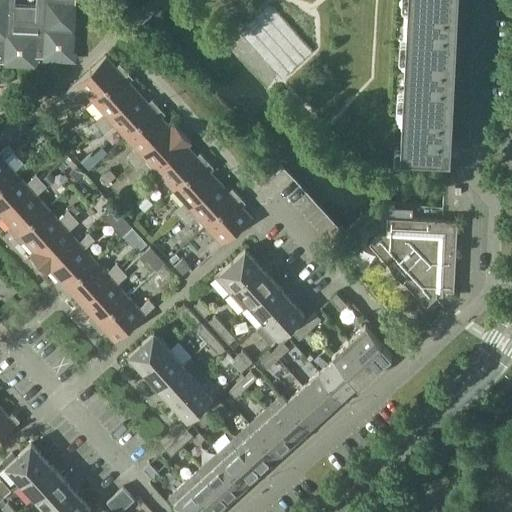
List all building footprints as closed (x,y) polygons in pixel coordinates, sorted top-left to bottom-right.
[(0,0),(0,62),(34,64),(35,57),(73,59),(74,30),(75,0),(0,0)] [(408,0),(401,155),(402,155),(446,157),(451,157),(451,154),(445,154),(452,0),(408,0)] [(247,39),(277,73),(283,79),(312,52),(270,5),(250,23),(245,27),(240,32),(247,39)] [(83,89),(93,101),(127,71),(120,64),(117,67),(107,56),(67,92),(72,98),(83,89)] [(133,78),(127,71),(93,101),(105,113),(95,122),(100,127),(139,91),(130,81),(133,78)] [(115,124),(126,136),(159,106),(152,99),(149,102),(139,91),(100,127),(105,133),(115,124)] [(165,114),(159,106),(126,136),(137,149),(127,158),(132,163),(172,127),(171,127),(162,116),(165,114)] [(100,127),(95,122),(89,128),(93,133),(100,127)] [(175,124),(171,127),(172,127),(132,163),(137,169),(147,160),(158,172),(188,145),(188,146),(192,143),(175,124)] [(0,185),(16,171),(5,159),(14,150),(9,144),(0,152),(0,185)] [(197,156),(188,146),(188,145),(158,172),(148,181),(153,187),(162,178),(173,190),(207,160),(200,153),(197,156)] [(81,161),(89,170),(98,162),(92,156),(90,153),(81,161)] [(213,167),(207,160),(173,190),(185,202),(175,211),(180,216),(220,181),(210,170),(213,167)] [(100,178),(106,185),(116,176),(109,169),(100,178)] [(0,213),(2,216),(41,180),(37,175),(27,184),(16,171),(0,185),(0,213)] [(51,172),(42,180),(47,186),(56,178),(51,172)] [(15,237),(48,207),(37,195),(47,186),(41,180),(2,216),(12,227),(8,230),(15,237)] [(206,225),(239,195),(233,189),(230,191),(220,181),(180,216),(185,222),(195,213),(206,225)] [(246,203),(239,195),(206,225),(217,238),(208,247),(213,253),(252,217),(242,206),(246,203)] [(145,211),(150,206),(142,197),(136,202),(145,211)] [(74,204),(68,209),(69,210),(74,216),(79,211),(74,204)] [(25,241),(34,251),(74,216),(69,210),(59,219),(48,207),(15,237),(21,244),(25,241)] [(111,214),(116,220),(122,215),(117,209),(111,214)] [(50,269),(80,242),(69,230),(79,221),(74,216),(34,251),(31,254),(47,273),(51,270),(50,269)] [(381,234),(370,243),(392,268),(397,264),(409,277),(404,281),(427,306),(437,297),(437,290),(454,291),(458,221),(388,217),(387,234),(381,234)] [(57,283),(63,290),(96,260),(85,248),(95,239),(90,233),(80,242),(50,269),(51,270),(60,280),(57,283)] [(156,252),(151,246),(140,256),(146,262),(156,252)] [(231,292),(235,288),(260,265),(246,249),(216,276),(231,292)] [(176,254),(171,259),(174,262),(179,257),(176,254)] [(73,294),(82,305),(122,269),(117,264),(108,272),(96,260),(63,290),(70,297),(73,294)] [(275,282),(260,265),(235,288),(231,292),(246,309),(250,304),(275,282)] [(89,319),(95,326),(128,295),(118,284),(127,275),(122,269),(82,305),(92,316),(89,319)] [(250,304),(264,320),(289,298),(275,282),(250,304)] [(337,293),(331,299),(341,309),(347,304),(337,293)] [(140,308),(128,295),(95,326),(102,333),(105,330),(115,341),(155,305),(149,299),(140,308)] [(264,320),(279,336),(304,314),(289,298),(264,320)] [(211,310),(201,299),(195,305),(205,315),(211,310)] [(200,320),(190,309),(184,315),(194,326),(200,320)] [(316,312),(305,322),(311,328),(321,319),(316,312)] [(219,332),(225,326),(216,315),(210,321),(219,332)] [(311,328),(305,322),(294,332),(300,338),(311,328)] [(208,342),(214,336),(205,325),(199,331),(208,342)] [(350,339),(376,368),(392,354),(366,325),(350,339)] [(235,337),(225,326),(219,332),(229,343),(235,337)] [(130,354),(144,370),(169,348),(154,332),(130,354)] [(224,347),(214,336),(208,342),(218,353),(224,347)] [(359,381),(358,383),(359,384),(376,368),(350,339),(333,355),(335,357),(336,356),(359,381)] [(273,351),(279,358),(290,348),(284,341),(273,351)] [(184,364),(169,348),(144,370),(159,387),(184,364)] [(243,350),(237,355),(247,366),(252,361),(243,350)] [(267,368),(279,358),(273,351),(262,361),(267,368)] [(237,355),(234,358),(229,352),(220,360),(226,366),(230,361),(240,372),(247,366),(237,355)] [(336,356),(335,357),(320,371),(342,396),(358,383),(359,381),(336,356)] [(159,387),(173,402),(205,374),(190,358),(184,364),(159,387)] [(247,386),(246,387),(252,393),(262,383),(257,377),(252,371),(241,380),(247,386)] [(342,396),(320,371),(304,386),(327,411),(342,396)] [(188,419),(213,396),(213,397),(221,391),(205,374),(173,402),(188,419)] [(246,387),(247,386),(241,380),(230,390),(235,396),(246,387)] [(304,386),(288,400),(311,425),(327,411),(304,386)] [(311,425),(288,400),(287,401),(281,393),(266,408),(295,440),(311,425)] [(208,410),(214,416),(225,406),(220,400),(208,410)] [(10,416),(0,405),(0,438),(20,421),(13,413),(10,416)] [(255,430),(278,455),(295,440),(266,408),(249,423),(255,430)] [(203,426),(214,416),(208,410),(198,420),(203,426)] [(176,439),(182,445),(193,435),(187,429),(176,439)] [(239,444),(262,469),(278,455),(255,430),(240,444),(239,444)] [(262,469),(239,444),(240,444),(233,437),(217,451),(246,484),(262,469)] [(171,455),(182,445),(176,439),(166,448),(171,455)] [(7,466),(21,482),(46,459),(32,443),(7,466)] [(246,484),(217,451),(201,466),(230,498),(246,484)] [(21,482),(35,497),(60,475),(46,459),(21,482)] [(150,463),(144,468),(154,479),(160,474),(150,463)] [(201,466),(185,481),(212,511),(215,511),(230,498),(201,466)] [(35,497),(48,511),(51,511),(75,491),(60,475),(35,497)] [(212,511),(185,481),(168,496),(169,497),(166,500),(171,506),(174,503),(182,511),(212,511)] [(107,501),(117,511),(119,511),(135,499),(123,486),(107,501)] [(51,511),(84,511),(90,507),(75,491),(51,511)] [(5,511),(17,511),(9,503),(2,508),(5,511)]
